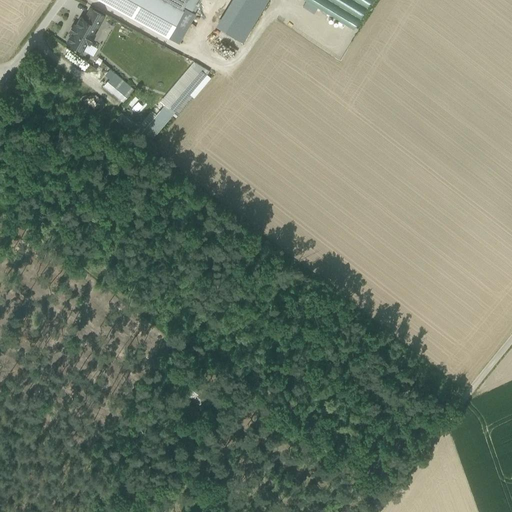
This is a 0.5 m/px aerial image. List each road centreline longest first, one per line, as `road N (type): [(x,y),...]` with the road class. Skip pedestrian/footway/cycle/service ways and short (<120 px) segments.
road 1 (residential): [(369,511),(511,333)]
road 2 (track): [(0,197),(180,335)]
